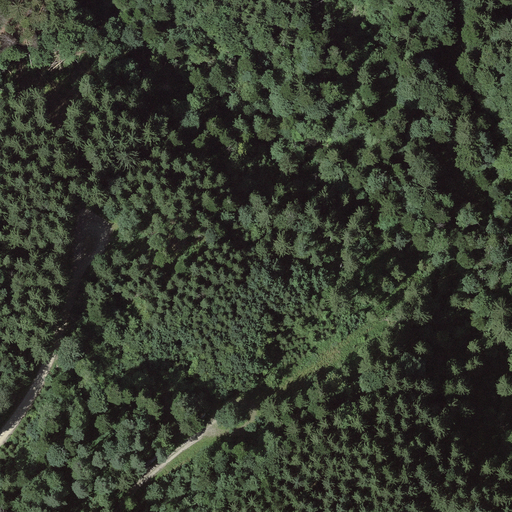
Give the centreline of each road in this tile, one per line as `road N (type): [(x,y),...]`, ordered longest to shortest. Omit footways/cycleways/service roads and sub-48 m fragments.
road 1 (track): [(0,432),(46,359),(96,225)]
road 2 (track): [(119,511),(125,498),(210,436),(236,435),(253,424),(253,409),(237,400),(219,409)]
road 3 (track): [(459,0),(459,75),(471,106),(511,143)]
